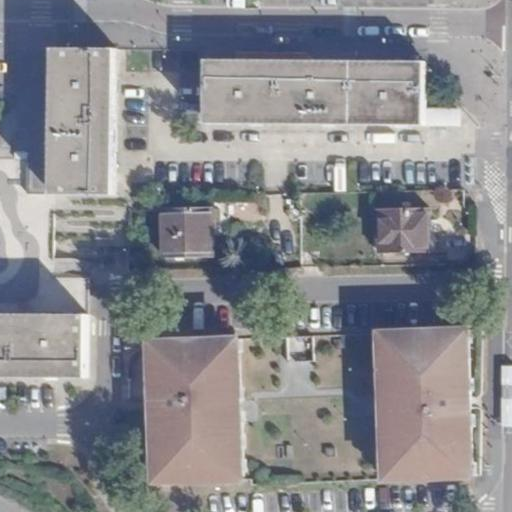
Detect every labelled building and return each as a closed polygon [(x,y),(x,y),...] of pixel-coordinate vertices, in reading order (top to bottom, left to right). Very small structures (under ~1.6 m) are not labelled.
[(55,195),(59,195),(118,195),(118,50),(56,49),(55,195)] [(426,64),(209,62),(209,123),(425,125),(426,64)] [(214,208),(163,209),(164,258),(210,257),(210,224),(214,224),(214,208)] [(427,208),(377,209),(378,253),(429,251),(427,208)] [(0,377),(89,378),(89,316),(0,314),(0,377)] [(476,330),(382,333),(387,482),(481,479),(476,330)] [(245,339),(151,342),(155,490),(249,487),(245,339)]
